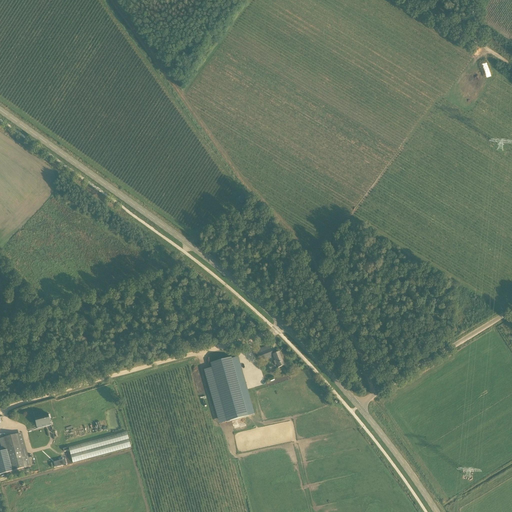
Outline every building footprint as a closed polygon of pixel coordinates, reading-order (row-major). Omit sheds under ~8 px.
[(241,204),(246,200),(245,199),(242,195),(237,199),(239,201),(241,203),(241,204)] [(272,356),(273,356),(273,355),(271,349),(257,355),(259,360),(261,360),(266,358),(267,360),(272,358),(272,356)] [(279,352),(273,355),(273,356),(275,359),(278,368),(280,367),(284,365),(279,352)] [(254,414),(238,357),(232,359),(231,357),(210,363),(227,422),(254,414)] [(37,429),(51,425),(48,414),(34,418),(37,429)] [(0,441),(3,451),(0,452),(0,474),(0,475),(13,472),(12,471),(30,466),(21,433),(17,434),(0,438),(0,441)] [(71,461),(131,449),(127,433),(62,447),(63,452),(69,450),(71,461)]
